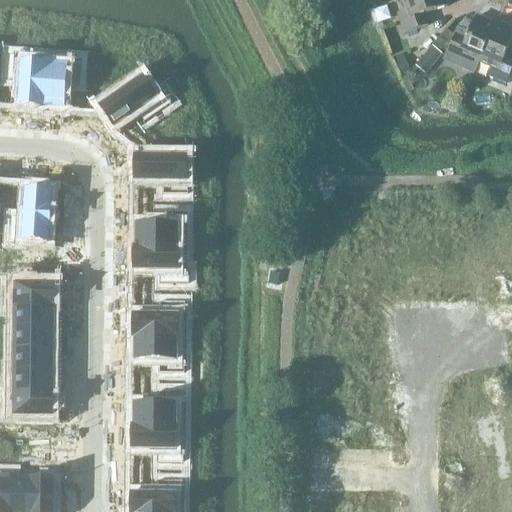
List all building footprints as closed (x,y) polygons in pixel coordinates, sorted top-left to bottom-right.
[(402,0),(406,11),(398,14),(405,34),(428,26),(424,15),(448,7),(445,0),(402,0)] [(480,63),(497,23),(496,25),(477,17),(467,40),(456,35),(446,57),(465,66),(466,71),(475,74),(480,63)] [(497,23),(480,63),(491,68),(488,76),(507,84),(511,72),(511,59),(506,57),(511,42),(511,32),(497,26),(498,24),(497,23)] [(10,56),(8,82),(21,82),(19,109),(43,110),(43,109),(42,109),(45,59),(10,56)] [(45,59),(42,109),(43,109),(65,110),(66,85),(79,86),(81,61),(45,59)] [(142,79),(100,109),(115,129),(137,113),(145,124),(172,105),(164,93),(156,99),(142,79)] [(136,158),(136,183),(163,183),(163,196),(188,196),(189,182),(187,182),(187,158),(136,158)] [(12,218),(10,244),(25,245),(25,243),(48,244),(49,230),(51,230),(52,209),(51,208),(52,193),(27,192),(25,219),(12,218)] [(136,248),(136,249),(186,250),(186,215),(161,214),(161,227),(136,227),(136,248)] [(419,223),(419,214),(406,214),(406,223),(419,223)] [(432,224),(433,215),(419,214),(419,223),(432,224)] [(460,224),(460,215),(447,215),(447,224),(460,224)] [(473,224),(474,215),(460,215),(460,224),(473,224)] [(501,225),(501,216),(488,216),(487,225),(501,225)] [(511,225),(511,216),(501,216),(501,225),(511,225)] [(135,248),(134,272),(147,272),(161,272),(161,285),(190,285),(190,271),(186,271),(186,250),(136,249),(136,248),(135,248)] [(396,254),(395,290),(396,290),(418,291),(418,254),(396,254)] [(418,254),(418,291),(419,291),(419,290),(438,291),(439,255),(418,254)] [(439,255),(438,291),(458,291),(459,255),(439,255)] [(459,255),(458,291),(478,292),(478,276),(480,276),(481,260),(481,256),(459,255)] [(478,292),(478,296),(499,296),(500,260),(481,260),(480,276),(478,276),(478,292)] [(511,260),(500,260),(499,296),(511,296),(511,260)] [(7,286),(6,310),(14,310),(14,309),(53,309),(53,310),(54,310),(54,286),(7,286)] [(328,327),(316,327),(316,341),(341,341),(341,328),(372,328),(372,301),(349,301),(349,293),(328,293),(328,327)] [(134,316),(134,340),(135,340),(135,339),(185,339),(185,304),(160,304),(160,317),(134,316)] [(14,310),(14,330),(52,331),(53,310),(53,309),(14,309),(14,310)] [(14,330),(14,352),(52,352),(52,331),(14,330)] [(135,340),(135,362),(159,362),(159,375),(185,375),(185,339),(135,339),(135,340)] [(380,351),(339,358),(342,380),(384,374),(380,351)] [(14,352),(14,373),(52,374),(52,352),(14,352)] [(308,367),(308,380),(317,380),(317,367),(308,367)] [(13,394),(13,395),(52,395),(52,394),(52,374),(14,373),(13,394)] [(384,374),(342,380),(342,381),(343,381),(346,400),(386,394),(383,375),(384,375),(384,374)] [(462,395),(461,395),(461,406),(462,406),(462,423),(475,423),(475,436),(500,436),(500,421),(490,421),(490,379),(462,379),(462,395)] [(316,394),(317,380),(308,380),(307,393),(316,394)] [(134,427),(134,428),(177,429),(177,430),(184,430),(184,394),(159,393),(159,406),(134,406),(134,427)] [(6,394),(5,417),(53,418),(53,394),(52,394),(52,395),(13,395),(13,394),(6,394)] [(386,394),(346,400),(349,420),(389,414),(386,394)] [(307,407),(307,420),(316,420),(316,407),(307,407)] [(389,414),(349,420),(352,443),(392,437),(389,414)] [(316,434),(316,420),(307,420),(307,434),(316,434)] [(133,427),(132,451),(158,451),(158,464),(184,464),(184,450),(176,450),(177,430),(177,429),(134,428),(134,427),(133,427)] [(32,431),(32,441),(45,441),(45,431),(32,431)] [(0,436),(0,447),(11,448),(11,437),(0,436)] [(11,437),(11,448),(23,448),(23,437),(11,437)] [(492,445),(452,445),(452,470),(462,470),(462,495),(489,495),(489,470),(492,470),(492,445)] [(406,460),(406,449),(387,449),(388,460),(406,460)] [(0,473),(0,511),(10,511),(10,482),(12,482),(12,474),(0,473)] [(54,511),(55,481),(31,481),(31,482),(32,482),(31,511),(54,511)] [(10,482),(10,511),(31,511),(32,482),(31,482),(12,482),(10,482)] [(132,495),(131,511),(182,511),(183,483),(158,483),(158,495),(132,495)] [(462,495),(452,495),(451,511),(491,511),(492,495),(489,495),(462,495)]
